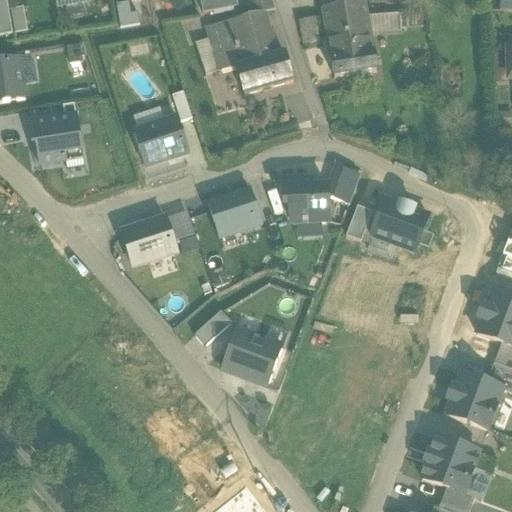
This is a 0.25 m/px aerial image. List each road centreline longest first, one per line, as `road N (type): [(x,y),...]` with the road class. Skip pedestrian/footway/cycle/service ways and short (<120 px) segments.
road 1 (residential): [(373,511),(475,228),(459,206),(326,146)]
road 2 (residential): [(65,235),(303,511)]
road 3 (residential): [(65,235),(118,208),(326,146)]
road 4 (residential): [(274,0),(326,146)]
